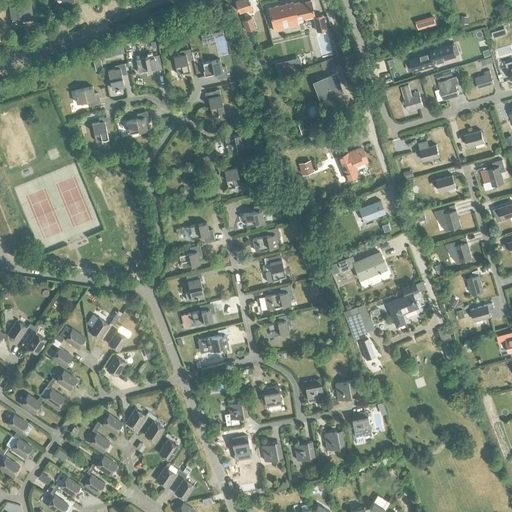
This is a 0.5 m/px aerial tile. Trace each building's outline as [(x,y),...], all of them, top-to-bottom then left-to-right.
[(250,8),(251,7),(248,0),(234,0),(238,12),(246,9),(248,12),(251,10),(250,8)] [(18,6),(10,7),(11,20),(32,18),(30,1),(18,2),(18,6)] [(268,8),(273,31),(282,29),(282,28),(287,27),(288,28),(297,26),(296,19),(301,18),(301,19),(313,16),(310,1),(298,4),(298,3),(292,4),(292,2),(268,8)] [(500,3),(494,7),(499,14),(505,10),(500,3)] [(312,18),(315,32),(325,30),(322,16),(312,18)] [(241,20),(245,31),(255,27),(251,17),(241,20)] [(431,52),(409,58),(413,70),(435,64),(434,62),(456,56),(455,54),(459,53),(457,44),(453,45),(452,43),(431,49),(431,52)] [(173,56),(176,74),(182,73),(182,74),(189,72),(184,50),(179,51),(180,55),(173,56)] [(136,65),(137,72),(156,68),(154,59),(159,58),(158,54),(141,58),(137,59),(135,59),(137,65),(136,65)] [(99,56),(92,57),(94,64),(95,70),(102,69),(101,62),(99,56)] [(491,56),(481,60),(482,65),(493,62),(491,56)] [(219,59),(202,63),(203,69),(202,69),(204,76),(215,73),(217,79),(227,76),(226,71),(225,66),(221,67),(219,59)] [(299,59),(275,64),(278,77),(302,68),(299,59)] [(115,69),(107,71),(111,88),(116,87),(117,88),(124,86),(121,71),(126,70),(124,63),(119,64),(114,65),(115,69)] [(451,69),(442,72),(444,78),(453,75),(451,69)] [(475,77),(479,89),(494,84),(490,70),(484,72),(485,74),(475,77)] [(313,83),(319,100),(339,92),(333,75),(313,83)] [(446,79),(439,81),(441,88),(440,88),(443,99),(459,95),(455,83),(458,82),(456,76),(446,79)] [(401,86),(405,98),(404,99),(408,110),(423,105),(419,91),(413,93),(414,96),(412,96),(408,84),(401,86)] [(76,96),(75,96),(76,103),(99,98),(98,93),(94,94),(92,86),(75,90),(76,96)] [(207,98),(212,116),(219,115),(219,114),(224,112),(219,90),(215,90),(216,96),(207,98)] [(147,130),(145,122),(149,121),(148,116),(126,121),(127,128),(128,128),(129,134),(147,130)] [(91,124),(95,141),(101,140),(101,141),(108,139),(103,117),(98,118),(99,122),(91,124)] [(298,126),(301,134),(306,132),(303,124),(298,126)] [(460,135),(461,139),(466,138),(468,145),(484,141),(481,130),(460,135)] [(245,146),(243,138),(247,137),(246,132),(223,137),(225,145),(226,144),(227,150),(245,146)] [(420,149),(415,150),(416,154),(421,153),(423,160),(439,155),(436,144),(429,146),(427,140),(418,142),(420,149)] [(366,161),(362,153),(363,152),(361,147),(338,157),(347,179),(355,176),(351,165),(353,164),(354,166),(366,161)] [(327,151),(331,159),(336,157),(333,149),(327,151)] [(487,168),(481,170),(485,183),(491,181),(492,185),(504,182),(500,170),(505,168),(502,159),(494,162),(495,166),(487,169),(487,168)] [(298,164),(301,175),(313,171),(310,160),(298,164)] [(222,166),(227,188),(235,187),(235,186),(240,185),(236,167),(228,169),(227,165),(222,166)] [(412,170),(404,172),(406,178),(414,176),(412,170)] [(431,180),(432,184),(437,183),(439,190),(456,186),(452,174),(431,180)] [(380,200),(359,208),(363,221),(384,213),(380,200)] [(511,202),(493,209),(494,213),(497,220),(502,219),(511,215),(511,202)] [(242,214),(244,221),(245,221),(246,226),(264,222),(262,215),(266,214),(264,204),(260,204),(261,210),(242,214)] [(445,208),(434,211),(441,223),(447,221),(449,228),(461,225),(455,204),(451,205),(452,210),(446,211),(445,208)] [(417,213),(419,221),(420,221),(426,219),(423,211),(417,213)] [(189,231),(190,239),(213,234),(212,229),(208,230),(206,222),(189,226),(190,231),(189,231)] [(277,246),(276,238),(280,237),(278,232),(256,237),(252,238),(255,251),(260,250),(277,246)] [(461,260),(460,260),(460,261),(472,257),(466,236),(462,237),(463,242),(456,244),(455,241),(446,244),(447,244),(453,254),(459,253),(461,260)] [(511,239),(503,243),(504,247),(509,245),(511,253),(511,252),(511,239)] [(178,255),(180,262),(181,262),(182,267),(199,263),(198,256),(202,255),(201,250),(178,255)] [(380,272),(380,271),(386,268),(379,251),(353,262),(351,256),(338,262),(341,270),(353,265),(359,279),(360,279),(359,277),(364,274),(365,277),(378,272),(380,272)] [(271,271),(265,272),(267,282),(273,281),(280,279),(280,278),(285,277),(280,254),(275,255),(276,261),(269,262),(271,271)] [(441,263),(435,266),(439,273),(445,270),(441,263)] [(467,277),(472,293),(483,290),(477,269),(473,270),(475,275),(467,277)] [(189,291),(185,292),(187,300),(204,296),(199,278),(191,280),(189,275),(185,275),(189,291)] [(402,290),(404,295),(386,302),(396,325),(404,322),(400,313),(403,312),(415,308),(412,300),(413,299),(411,293),(417,291),(414,285),(402,290)] [(290,304),(288,296),(292,295),(291,290),(264,296),(267,309),(290,304)] [(454,296),(450,303),(455,306),(458,299),(454,296)] [(471,308),(474,320),(491,315),(488,308),(493,306),(492,302),(471,308)] [(189,326),(212,321),(210,313),(214,313),(213,307),(207,309),(206,304),(202,304),(203,310),(187,313),(190,325),(189,326)] [(345,311),(343,312),(345,318),(351,315),(359,313),(357,307),(349,310),(345,311)] [(463,309),(456,311),(458,319),(465,316),(463,309)] [(351,315),(345,318),(353,340),(355,339),(358,338),(356,335),(366,332),(362,322),(359,313),(351,315)] [(89,331),(99,338),(108,324),(98,317),(89,331)] [(267,324),(269,331),(271,336),(288,332),(287,325),(290,324),(289,319),(267,324)] [(7,333),(17,340),(26,327),(16,320),(7,333)] [(64,339),(78,348),(85,337),(71,329),(64,339)] [(108,343),(118,350),(127,337),(117,330),(108,343)] [(511,331),(497,335),(497,338),(499,344),(506,342),(509,351),(511,350),(511,331)] [(26,346),(36,353),(45,340),(35,333),(26,346)] [(226,339),(230,338),(229,333),(206,338),(208,345),(209,345),(210,350),(228,346),(226,339)] [(58,334),(55,338),(57,340),(60,342),(63,338),(60,336),(58,334)] [(359,340),(365,357),(365,358),(373,355),(373,354),(367,337),(359,340)] [(55,338),(52,343),(54,344),(57,346),(60,342),(57,340),(55,338)] [(451,342),(442,345),(448,363),(458,360),(457,358),(456,356),(455,352),(455,351),(452,345),(451,342)] [(52,357),(65,366),(72,356),(59,347),(52,357)] [(148,347),(143,349),(147,359),(152,357),(148,347)] [(106,368),(116,375),(125,362),(115,355),(106,368)] [(56,380),(69,389),(76,379),(63,370),(56,380)] [(305,386),(307,399),(323,396),(320,378),(314,379),(304,381),(305,386)] [(452,381),(454,389),(463,386),(461,378),(452,381)] [(348,386),(353,385),(352,380),(334,384),(337,400),(350,397),(348,386)] [(264,401),(265,406),(281,404),(278,386),(262,389),(263,394),(260,394),(262,402),(264,401)] [(44,399),(57,408),(64,397),(51,388),(44,399)] [(20,404),(34,413),(41,402),(39,402),(42,397),(39,395),(36,400),(27,394),(20,404)] [(245,400),(227,403),(230,419),(231,424),(239,422),(238,418),(248,416),(245,400)] [(471,401),(462,404),(466,415),(474,411),(471,401)] [(126,422),(136,429),(145,415),(134,409),(126,422)] [(505,410),(498,413),(500,419),(507,416),(505,410)] [(362,417),(351,419),(354,432),(354,437),(370,434),(370,429),(366,411),(361,412),(362,417)] [(13,435),(16,437),(19,432),(20,433),(27,423),(14,414),(7,424),(16,430),(13,435)] [(101,424),(115,433),(122,423),(108,414),(101,424)] [(144,434),(154,441),(163,428),(153,421),(144,434)] [(69,432),(75,436),(79,430),(73,426),(69,432)] [(223,438),(221,430),(215,432),(216,440),(223,438)] [(323,433),(326,449),(344,446),(343,441),(338,442),(336,431),(323,433)] [(89,443),(102,452),(109,441),(96,432),(89,443)] [(230,438),(234,456),(250,453),(246,435),(230,438)] [(11,448),(24,457),(31,447),(18,438),(11,448)] [(159,453),(169,460),(178,446),(167,439),(159,453)] [(294,444),(296,460),(314,457),(311,441),(294,444)] [(140,442),(136,448),(142,452),(146,446),(140,442)] [(261,445),(264,461),(282,457),(281,452),(276,453),(274,442),(261,445)] [(59,449),(55,455),(64,461),(68,455),(59,449)] [(96,466),(109,475),(116,464),(103,455),(96,466)] [(0,464),(0,467),(12,475),(19,465),(5,456),(0,464)] [(182,471),(187,474),(191,468),(186,465),(182,471)] [(156,479),(166,486),(175,473),(165,466),(156,479)] [(297,471),(290,472),(291,482),(299,481),(297,471)] [(42,472),(38,478),(47,483),(50,478),(42,472)] [(84,484),(97,493),(104,483),(91,474),(84,484)] [(60,487),(73,496),(80,485),(66,476),(60,487)] [(174,492),(185,499),(193,486),(183,479),(174,492)] [(382,511),(384,510),(385,509),(384,508),(389,502),(377,494),(373,501),(369,507),(364,508),(365,511),(382,511)] [(47,505),(57,511),(61,511),(67,504),(54,495),(47,505)] [(175,511),(194,511),(196,511),(182,502),(175,511)]
